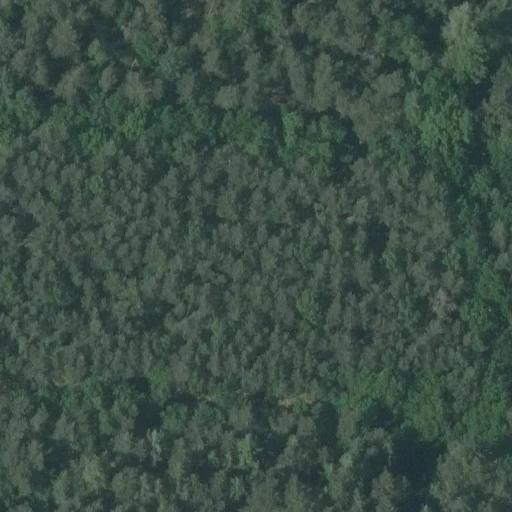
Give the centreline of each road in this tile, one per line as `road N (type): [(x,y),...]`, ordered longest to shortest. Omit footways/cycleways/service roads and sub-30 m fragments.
road 1 (track): [(511,160),(0,132)]
road 2 (track): [(511,424),(0,397)]
road 3 (track): [(461,157),(511,419)]
road 4 (track): [(461,157),(441,91),(388,0)]
